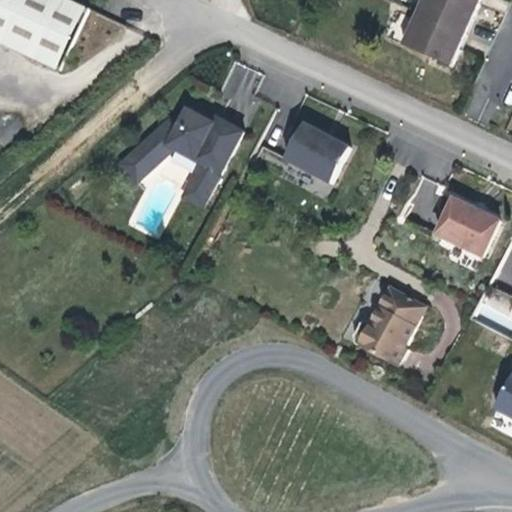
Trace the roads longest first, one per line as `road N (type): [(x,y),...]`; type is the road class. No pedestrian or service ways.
road 1 (residential): [(511,478),(324,368),(284,356),(226,374),(200,406),(192,445)]
road 2 (residential): [(511,159),(171,0)]
road 3 (track): [(217,16),(0,215)]
